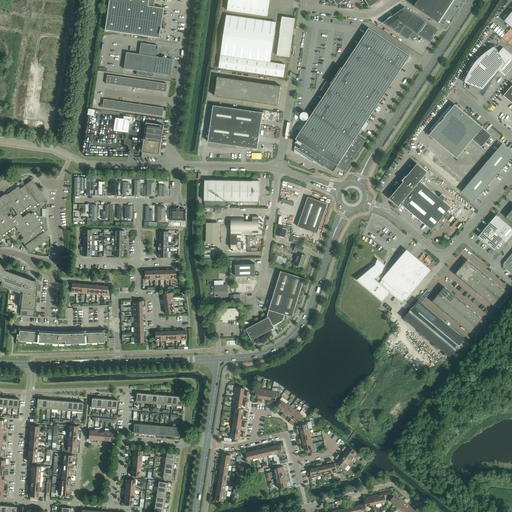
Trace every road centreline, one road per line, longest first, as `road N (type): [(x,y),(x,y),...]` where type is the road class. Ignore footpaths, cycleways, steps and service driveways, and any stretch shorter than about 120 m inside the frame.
road 1 (tertiary): [(220,359),(270,351),(291,338),(310,311),(333,235)]
road 2 (tertiary): [(371,153),(473,0)]
road 3 (residential): [(173,165),(83,163),(52,147),(0,140)]
road 4 (unclassified): [(278,169),(302,6)]
road 5 (unclassified): [(249,303),(264,284),(278,169)]
road 6 (residential): [(16,499),(17,426),(32,365)]
road 7 (residential): [(424,511),(394,485),(306,506)]
